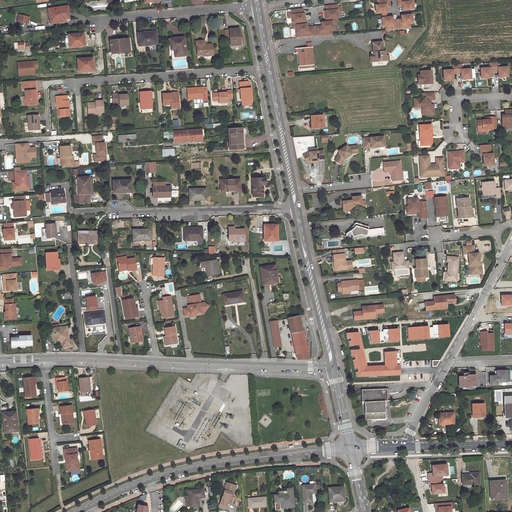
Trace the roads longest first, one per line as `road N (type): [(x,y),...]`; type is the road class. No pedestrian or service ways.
road 1 (unclassified): [(76,511),(172,471),(350,448)]
road 2 (residential): [(45,83),(269,67)]
road 3 (unclassified): [(507,252),(406,446)]
road 4 (residential): [(110,212),(296,208)]
road 5 (tertiary): [(157,361),(332,367)]
road 6 (secondary): [(332,367),(296,208)]
road 7 (residential): [(96,19),(257,6)]
road 8 (unknown): [(265,365),(250,272),(206,278)]
road 9 (secondary): [(293,190),(269,67)]
